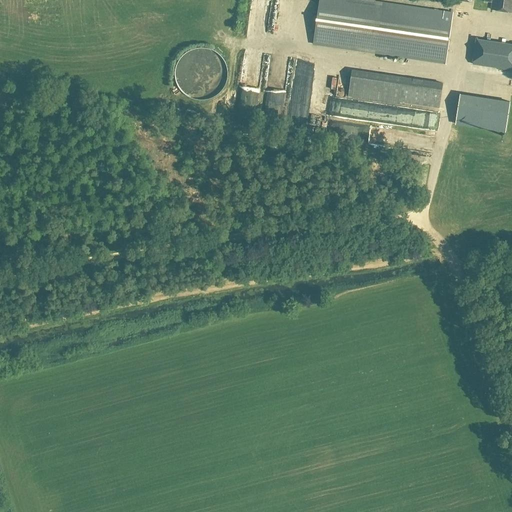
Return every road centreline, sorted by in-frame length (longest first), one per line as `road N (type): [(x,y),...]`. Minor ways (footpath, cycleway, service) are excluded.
road 1 (track): [(454,265),(422,224),(376,216),(0,273)]
road 2 (track): [(511,27),(473,25),(415,222)]
road 3 (track): [(454,265),(511,423)]
